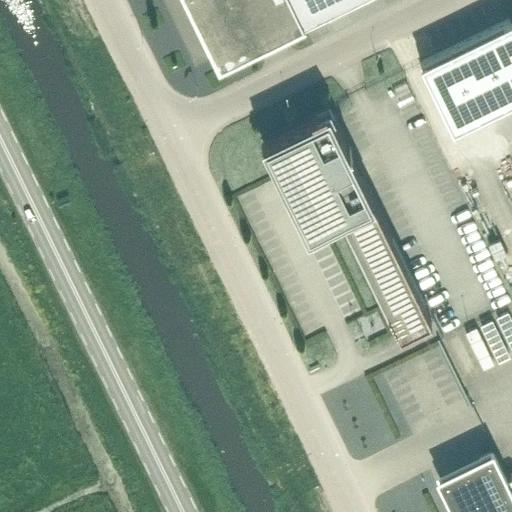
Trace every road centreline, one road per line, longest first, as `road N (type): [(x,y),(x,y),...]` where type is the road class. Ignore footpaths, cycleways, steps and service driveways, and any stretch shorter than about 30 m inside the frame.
road 1 (unclassified): [(354,511),(169,133)]
road 2 (secondary): [(181,511),(0,140)]
road 3 (unclassified): [(442,0),(169,133)]
road 4 (unclassified): [(169,133),(103,0)]
